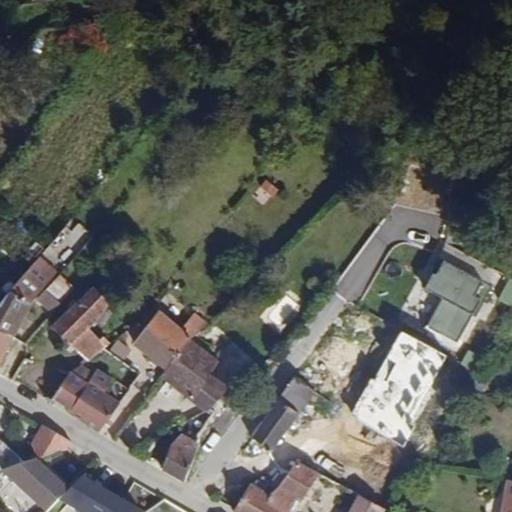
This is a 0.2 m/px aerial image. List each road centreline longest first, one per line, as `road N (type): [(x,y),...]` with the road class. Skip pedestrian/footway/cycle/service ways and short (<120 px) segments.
road 1 (residential): [(0,386),(209,511)]
road 2 (residential): [(0,41),(61,10),(139,5)]
